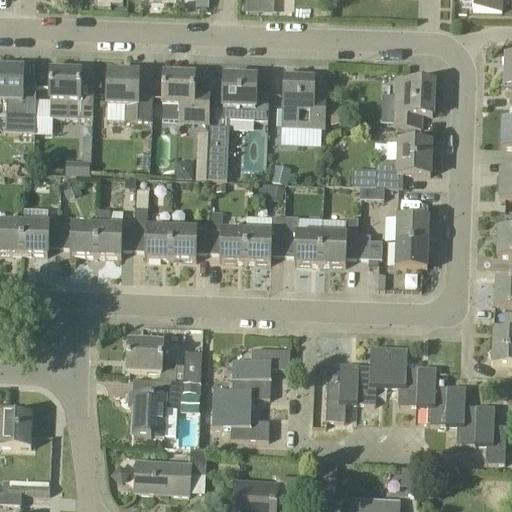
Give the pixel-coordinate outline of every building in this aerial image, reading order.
[(473,0),(473,14),(501,15),(501,0),(473,0)] [(511,59),(504,60),(503,92),(511,92),(511,59)] [(0,72),(0,105),(6,106),(5,136),(34,137),(35,121),(36,87),(23,86),(24,73),(0,72)] [(93,98),(80,97),(81,75),(51,74),(49,121),(49,122),(65,122),(65,124),(93,125),(93,98)] [(152,101),(138,101),(139,77),(108,76),(107,110),(126,111),(125,126),(151,127),(152,101)] [(209,101),(194,100),(195,79),(164,78),(163,110),(178,111),(178,126),(208,127),(209,101)] [(222,124),(268,126),(270,97),(256,97),(256,81),(224,80),(222,124)] [(326,104),(313,104),(314,83),(285,82),(284,114),(277,113),(277,132),(296,132),(325,133),(326,104)] [(396,84),(395,132),(420,133),(421,119),(432,120),(434,86),(396,84)] [(342,111),(328,114),(331,129),(345,126),(342,111)] [(511,125),(502,125),(501,152),(511,152),(511,125)] [(226,185),(229,132),(209,131),(209,137),(207,184),(226,185)] [(195,184),(207,184),(209,137),(197,136),(195,184)] [(402,193),(402,179),(430,180),(431,147),(398,146),(398,164),(377,164),(377,174),(352,173),(352,192),(360,192),(384,193),(402,193)] [(292,173),(275,169),(271,185),(287,190),(292,173)] [(511,176),(500,176),(499,203),(511,203),(511,176)] [(61,187),(65,198),(79,193),(75,181),(61,187)] [(226,188),(217,188),(216,191),(216,194),(216,196),(226,196),(226,195),(226,192),(226,188)] [(271,189),(270,191),(267,204),(281,207),(284,193),(271,189)] [(384,204),(384,193),(360,192),(360,203),(384,204)] [(48,260),(48,252),(59,253),(60,230),(49,229),(49,228),(48,228),(48,214),(24,213),(24,227),(23,227),(22,259),(48,260)] [(147,232),(147,214),(136,213),(135,232),(135,256),(145,256),(145,263),(171,264),(172,232),(147,232)] [(109,230),(110,215),(98,215),(97,230),(96,261),(121,262),(122,255),(135,256),(135,232),(122,232),(122,231),(109,230)] [(222,234),(222,217),(210,216),(209,235),(208,258),(220,259),(220,266),(245,267),(247,235),(222,234)] [(396,247),(428,248),(429,222),(397,220),(396,247)] [(283,261),(284,221),(272,221),(272,236),(247,235),(245,267),(271,268),(271,261),(283,261)] [(298,237),(298,222),(284,221),(283,261),(295,261),(294,269),(317,269),(318,238),(298,237)] [(357,264),(358,240),(358,223),(345,223),(345,239),(318,238),(317,269),(346,270),(346,263),(357,264)] [(0,257),(22,259),(23,227),(0,226),(0,257)] [(96,261),(97,230),(70,229),(70,230),(60,230),(59,253),(70,253),(70,261),(96,261)] [(198,234),(198,233),(172,232),(171,264),(196,265),(197,258),(208,258),(209,235),(198,234)] [(511,233),(498,233),(497,260),(511,260),(511,233)] [(370,246),(371,240),(358,240),(357,264),(381,265),(382,246),(370,246)] [(427,273),(428,248),(396,247),(395,272),(427,273)] [(511,284),(496,284),(495,311),(511,311),(511,284)] [(511,337),(494,336),(493,368),(511,369),(511,337)] [(162,369),(162,361),(163,348),(129,346),(127,376),(160,378),(160,386),(197,388),(201,388),(202,358),(185,357),(184,371),(162,369)] [(387,391),(388,353),(370,353),(370,371),(358,370),(356,409),(376,409),(376,391),(387,391)] [(416,411),(418,373),(406,372),(407,354),(388,353),(387,391),(399,392),(398,410),(416,411)] [(232,384),(271,385),(271,374),(289,374),(290,355),(252,354),(251,366),(233,365),(232,384)] [(356,409),(358,370),(340,370),(339,388),(327,388),(326,426),(345,427),(345,408),(356,409)] [(446,430),(447,392),(436,392),(436,373),(418,373),(416,411),(428,411),(427,430),(446,430)] [(270,404),(271,385),(232,384),(231,395),(214,395),(213,413),(251,414),(252,403),(270,404)] [(197,388),(160,386),(155,386),(154,399),(130,398),(129,411),(133,411),(131,440),(164,442),(166,413),(181,414),(182,397),(197,398),(197,388)] [(475,450),(476,411),(465,411),(466,393),(447,392),(446,430),(457,431),(456,449),(475,450)] [(0,450),(31,452),(32,420),(12,419),(12,410),(0,409),(0,450)] [(476,411),(475,450),(486,450),(486,468),(505,469),(506,431),(494,430),(495,412),(476,411)] [(251,426),(251,414),(213,413),(212,431),(231,432),(231,444),(269,445),(269,426),(251,426)] [(189,500),(190,481),(205,482),(206,455),(191,454),(190,470),(136,467),(135,497),(189,500)] [(319,481),(336,482),(337,469),(320,468),(319,481)] [(116,484),(135,485),(135,470),(117,470),(116,484)] [(275,511),(276,507),(294,508),(295,483),(278,481),(277,491),(235,489),(233,511),(275,511)] [(2,497),(21,498),(50,499),(51,486),(2,484),(2,497)] [(21,498),(2,497),(0,497),(0,509),(21,510),(21,498)] [(351,511),(399,511),(400,504),(352,502),(351,511)]
